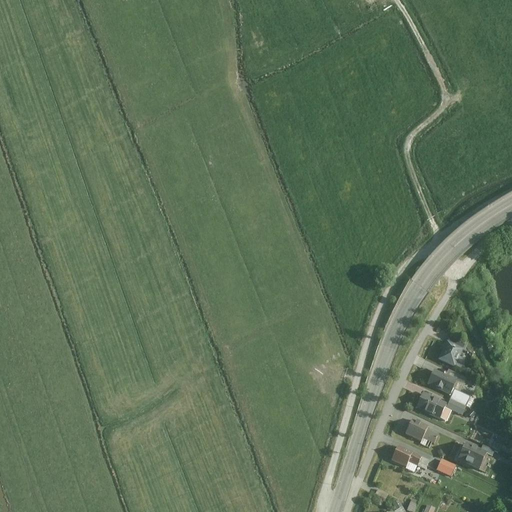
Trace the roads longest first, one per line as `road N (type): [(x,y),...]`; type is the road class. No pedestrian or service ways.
road 1 (track): [(337,506),(322,503),(383,302),(437,235),(511,189)]
road 2 (tertiary): [(511,208),(449,255),(415,296),(384,361),(335,511)]
road 3 (residential): [(460,280),(421,342),(348,511)]
